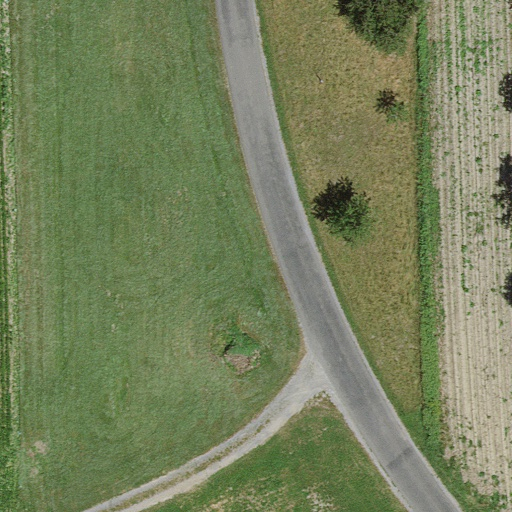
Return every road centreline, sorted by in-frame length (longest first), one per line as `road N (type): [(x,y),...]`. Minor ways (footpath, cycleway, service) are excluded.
road 1 (unclassified): [(432,511),(331,360),(275,215),(236,80),(227,0)]
road 2 (track): [(331,360),(264,421),(159,493),(115,511)]
